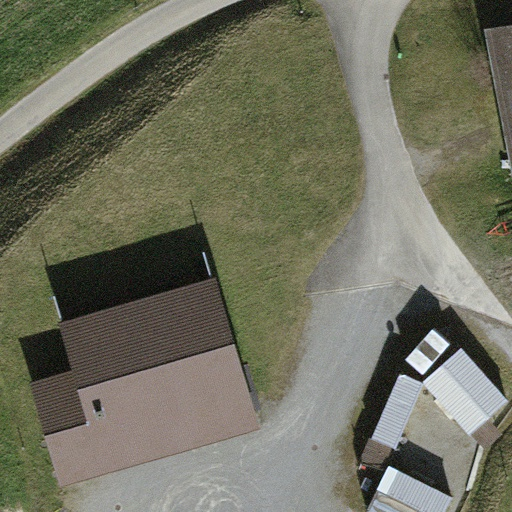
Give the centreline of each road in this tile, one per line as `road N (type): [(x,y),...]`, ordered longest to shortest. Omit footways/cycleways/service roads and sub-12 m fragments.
road 1 (track): [(511,339),(393,201),(357,34),(368,0)]
road 2 (unknown): [(462,279),(333,420),(270,474),(204,511)]
road 3 (track): [(0,153),(138,53),(240,0)]
